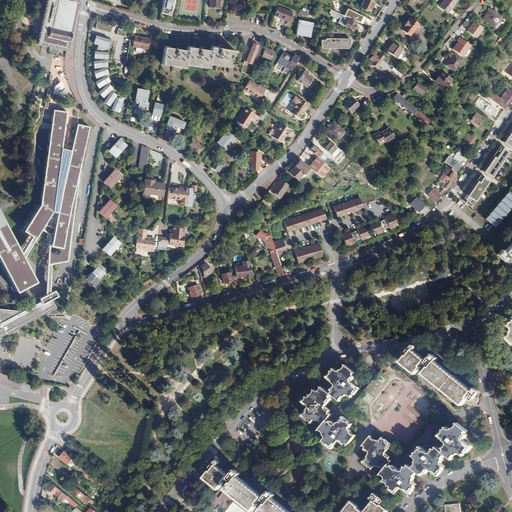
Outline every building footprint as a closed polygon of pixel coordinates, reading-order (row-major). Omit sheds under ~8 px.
[(47,0),(46,4),(44,13),(36,43),(66,51),(79,0),(47,0)] [(163,0),(161,12),(169,14),(172,0),(163,0)] [(209,0),(209,7),(219,8),(219,0),(209,0)] [(374,2),(370,0),(363,0),(360,7),(369,12),(374,2)] [(457,1),(455,0),(445,0),(440,7),(448,13),(457,1)] [(291,12),(276,7),(273,17),(288,22),(291,12)] [(362,23),(365,17),(346,8),(344,14),(347,16),(357,21),(362,23)] [(499,16),(489,9),(482,19),(493,26),(496,22),(495,22),(499,16)] [(337,22),(343,25),(347,16),(344,14),(341,14),(330,10),(329,13),(330,14),(330,15),(337,18),(338,17),(339,17),(337,22)] [(353,30),(357,21),(347,16),(343,25),(353,30)] [(418,24),(410,18),(401,29),(410,35),(418,24)] [(312,23),(298,20),(295,35),(309,37),(312,23)] [(480,29),(472,23),(467,30),(475,37),(480,29)] [(496,35),(491,32),(487,38),(492,41),(496,35)] [(109,39),(95,35),(92,42),(107,47),(109,39)] [(149,39),(134,36),(132,46),(146,49),(149,39)] [(462,56),(470,45),(459,37),(456,41),(457,42),(452,49),(462,56)] [(325,40),(320,39),(320,46),(321,46),(321,48),(348,49),(348,47),(349,47),(349,39),(325,38),(325,40)] [(403,49),(393,42),(387,49),(397,57),(403,49)] [(186,51),(165,47),(162,62),(184,66),(185,62),(208,66),(209,62),(228,65),(230,59),(230,60),(231,56),(233,57),(234,51),(211,47),(210,51),(187,47),(186,51)] [(257,51),(251,48),(245,64),(250,66),(257,51)] [(273,51),(264,48),(261,56),(270,59),(273,51)] [(387,49),(387,51),(396,58),(397,57),(387,49)] [(291,58),(283,53),(277,62),(274,67),(282,72),(283,70),(285,67),(286,65),(288,63),(288,62),(291,58)] [(291,58),(288,63),(286,65),(285,67),(283,70),(286,72),(288,68),(290,69),(298,58),(299,56),(294,53),(291,58)] [(378,56),(374,53),(366,61),(371,65),(372,63),(376,66),(382,59),(384,60),(387,56),(383,53),(382,55),(380,54),(378,56)] [(461,59),(453,54),(445,65),(453,71),(461,59)] [(105,59),(92,61),(93,68),(107,66),(105,59)] [(105,67),(92,71),(95,78),(108,73),(105,67)] [(308,72),(304,69),(296,80),(306,87),(312,77),(307,74),(308,72)] [(451,78),(441,71),(434,80),(444,88),(451,78)] [(105,75),(94,81),(98,88),(109,81),(105,75)] [(54,86),(52,93),(67,95),(64,88),(60,80),(54,86)] [(249,80),(244,89),(250,93),(251,92),(253,93),(252,94),(259,98),(265,89),(259,85),(258,86),(249,80)] [(424,87),(416,82),(412,88),(420,94),(424,87)] [(112,88),(107,83),(97,92),(102,97),(112,88)] [(490,86),(483,94),(495,103),(504,109),(505,107),(510,100),(511,96),(511,92),(507,89),(499,99),(490,91),(492,88),(490,86)] [(135,101),(136,101),(135,105),(138,106),(138,109),(146,110),(147,104),(145,103),(148,91),(137,89),(135,101)] [(110,91),(102,102),(108,106),(116,95),(110,91)] [(297,105),(301,100),(295,95),(291,100),(297,105)] [(398,104),(398,103),(403,107),(403,108),(405,110),(406,109),(409,112),(408,114),(409,115),(411,113),(414,109),(397,95),(396,97),(395,96),(392,99),(398,104)] [(478,96),(473,103),(490,116),(496,109),(478,96)] [(115,97),(110,109),(116,112),(121,99),(115,97)] [(360,104),(353,97),(345,105),(352,112),(360,104)] [(308,104),(301,100),(297,105),(292,113),(298,117),(302,113),(304,109),(305,109),(308,104)] [(162,103),(153,101),(150,115),(159,117),(162,103)] [(243,112),(241,115),(237,121),(246,127),(251,120),(249,119),(250,116),(252,118),(255,119),(257,115),(244,107),(242,111),(243,112)] [(46,222),(54,210),(58,213),(56,226),(52,247),(70,249),(71,250),(71,249),(72,239),(83,153),(89,126),(77,123),(71,150),(62,148),(67,111),(53,109),(41,204),(24,230),(33,235),(37,237),(43,228),(46,222)] [(414,109),(411,113),(417,118),(416,119),(419,122),(420,120),(424,124),(427,119),(414,109)] [(482,118),(474,111),(468,119),(477,125),(482,118)] [(170,115),(165,127),(175,131),(177,125),(182,128),(185,122),(179,119),(170,115)] [(201,121),(195,118),(192,124),(198,127),(201,121)] [(333,122),(326,130),(336,139),(343,131),(333,122)] [(289,128),(284,125),(275,138),(280,141),(285,134),(289,136),(292,131),(288,128),(289,128)] [(511,147),(511,127),(503,142),(511,148),(511,147)] [(381,134),(375,138),(381,147),(387,144),(388,145),(397,140),(391,130),(382,135),(381,134)] [(218,136),(220,138),(218,140),(215,142),(224,149),(234,138),(226,131),(222,136),(220,134),(218,136)] [(475,137),(472,134),(465,144),(469,146),(475,137)] [(191,138),(185,144),(197,154),(203,147),(191,138)] [(126,145),(119,139),(114,145),(120,151),(126,145)] [(337,149),(329,142),(323,149),(330,156),(337,149)] [(120,151),(114,145),(108,151),(115,157),(120,151)] [(314,145),(310,149),(314,153),(313,153),(317,157),(320,154),(321,155),(322,153),(314,145)] [(150,148),(142,146),(139,167),(147,168),(150,148)] [(509,152),(500,146),(483,171),(492,177),(509,152)] [(450,151),(447,155),(452,158),(459,163),(465,167),(466,165),(467,164),(461,160),(465,154),(459,149),(455,154),(450,151)] [(247,155),(245,157),(248,161),(247,162),(247,163),(253,170),(255,168),(261,162),(260,161),(259,159),(260,158),(254,151),(247,151),(247,155)] [(327,166),(315,157),(307,167),(319,177),(327,166)] [(216,160),(214,158),(209,163),(212,166),(211,166),(216,170),(220,165),(215,161),(216,160)] [(307,166),(298,158),(292,165),(294,166),(301,172),(307,166)] [(459,163),(452,158),(448,164),(455,170),(459,163)] [(294,166),(288,173),(299,182),(305,176),(301,172),(294,166)] [(121,176),(114,170),(108,176),(115,182),(121,176)] [(452,173),(449,178),(453,181),(454,182),(455,180),(457,178),(458,177),(452,173)] [(443,174),(439,179),(444,184),(438,190),(436,187),(434,189),(441,195),(445,190),(446,190),(453,181),(449,178),(448,177),(443,174)] [(489,181),(480,175),(466,195),(469,198),(467,200),(465,198),(463,201),(472,208),(489,181)] [(115,182),(108,176),(103,182),(110,188),(115,182)] [(162,197),(164,184),(154,183),(154,181),(144,179),(142,194),(162,197)] [(287,185),(279,179),(271,192),(279,197),(287,185)] [(191,190),(189,189),(186,207),(190,208),(193,192),(195,192),(196,187),(191,186),(191,190)] [(173,187),(172,188),(171,198),(175,199),(175,204),(186,206),(189,189),(189,188),(184,187),(184,189),(180,188),(173,187)] [(434,190),(432,188),(427,194),(435,202),(440,196),(440,195),(441,195),(434,189),(434,190)] [(511,206),(511,193),(509,191),(486,219),(495,227),(511,206)] [(333,206),(337,217),(341,216),(341,215),(346,213),(346,214),(354,212),(354,211),(359,209),(359,210),(363,209),(362,204),(374,200),(372,193),(359,197),(333,206)] [(417,199),(411,205),(418,212),(419,210),(424,215),(430,209),(425,204),(424,205),(417,199)] [(116,206),(109,200),(103,206),(110,212),(116,206)] [(110,212),(103,206),(98,212),(105,218),(110,212)] [(322,220),(326,219),(322,208),(283,220),(287,232),(291,230),(291,229),(296,228),(296,229),(304,226),(304,225),(309,223),(309,224),(317,222),(317,221),(322,219),(322,220)] [(0,261),(2,266),(14,289),(15,291),(26,285),(27,287),(30,285),(30,284),(35,281),(23,259),(21,254),(20,252),(18,249),(16,245),(0,213),(0,261)] [(393,226),(397,224),(392,214),(389,215),(390,217),(389,218),(388,216),(384,217),(385,220),(378,223),(377,220),(373,222),(374,225),(372,225),(371,223),(368,224),(373,235),(376,233),(377,235),(382,233),(381,230),(388,227),(389,230),(394,228),(393,226)] [(46,222),(43,228),(51,233),(49,263),(50,263),(54,262),(70,259),(70,249),(52,247),(56,226),(46,222)] [(168,234),(168,238),(167,240),(167,243),(180,245),(181,235),(182,232),(183,227),(172,225),(171,230),(171,234),(168,234)] [(365,238),(368,236),(364,226),(361,227),(362,229),(361,230),(360,228),(356,229),(357,232),(350,235),(349,232),(344,234),(345,236),(344,237),(343,235),(340,236),(345,246),(348,245),(349,247),(354,245),(353,242),(360,239),(361,242),(366,240),(365,238)] [(136,235),(136,237),(135,246),(139,246),(139,249),(151,250),(153,240),(149,239),(148,236),(145,236),(146,229),(137,228),(136,235)] [(270,254),(275,252),(273,245),(272,242),(269,233),(266,235),(265,234),(259,230),(256,236),(264,241),(266,248),(264,249),(265,255),(270,254)] [(119,243),(112,237),(107,243),(114,249),(119,243)] [(275,252),(276,255),(286,252),(285,248),(284,248),(282,243),(283,243),(282,239),(272,242),(273,245),(275,252)] [(114,249),(107,243),(102,249),(108,255),(114,249)] [(297,250),(293,251),(297,264),(306,261),(305,258),(312,256),(313,259),(322,257),(318,244),(315,244),(316,247),(314,247),(314,245),(298,249),(299,252),(297,252),(297,250)] [(275,252),(270,254),(275,270),(281,268),(276,255),(275,252)] [(251,278),(249,261),(241,262),(242,266),(234,267),(236,278),(241,277),(240,276),(243,275),(243,277),(244,279),(251,278)] [(205,263),(197,268),(201,283),(206,282),(206,278),(210,272),(205,263)] [(104,273),(96,266),(90,273),(98,279),(104,273)] [(229,272),(220,275),(222,285),(232,282),(229,272)] [(98,279),(90,273),(85,278),(92,285),(98,279)] [(198,285),(187,288),(190,297),(201,294),(198,285)] [(41,297),(42,299),(44,299),(45,300),(50,298),(55,307),(58,305),(54,298),(60,294),(57,288),(52,291),(50,292),(47,294),(46,294),(41,297)] [(0,335),(14,328),(17,327),(55,307),(50,298),(45,300),(44,299),(42,299),(21,310),(0,308),(0,335)] [(511,317),(510,316),(509,315),(504,321),(504,324),(502,324),(505,327),(506,329),(504,331),(504,333),(502,336),(500,336),(510,344),(510,342),(511,341),(511,317)] [(407,356),(406,355),(401,362),(415,373),(420,366),(419,365),(425,358),(413,349),(407,356)] [(373,379),(364,390),(350,407),(367,421),(374,427),(375,428),(403,450),(441,403),(388,360),(384,365),(380,371),(373,379)] [(429,366),(423,373),(462,404),(468,397),(466,396),(472,389),(436,360),(430,367),(429,366)] [(309,406),(305,410),(302,414),(308,419),(310,420),(311,422),(314,418),(316,418),(317,419),(320,419),(322,421),(322,422),(322,424),(318,429),(320,429),(321,429),(323,431),(323,433),(325,435),(325,437),(322,440),(325,440),(325,442),(331,447),(332,446),(335,442),(338,439),(343,443),(344,442),(347,442),(347,444),(355,434),(353,434),(350,432),(350,429),(349,429),(349,426),(351,423),(349,423),(349,420),(343,415),(335,424),(335,423),(330,419),(329,421),(327,421),(326,419),(331,413),(329,413),(328,411),(329,410),(325,405),(331,398),(330,397),(329,395),(332,395),(340,401),(340,398),(342,396),(344,395),(345,394),(348,394),(351,396),(351,394),(353,394),(359,387),(350,380),(354,375),(353,374),(353,372),(355,371),(345,363),(345,366),(343,368),(341,368),(340,370),(337,370),(333,367),(326,376),(332,381),(334,383),(330,388),(331,389),(332,392),(329,392),(321,386),(321,388),(319,391),(317,391),(314,388),(314,391),(312,393),(310,394),(310,396),(307,396),(306,395),(302,400),(309,406)] [(438,476),(444,470),(444,467),(446,467),(442,464),(442,461),(443,460),(443,458),(445,455),(447,455),(453,460),(453,457),(455,455),(457,455),(458,453),(461,453),(464,455),(464,453),(467,453),(472,447),(463,440),(468,434),(466,433),(466,431),(469,431),(459,422),(459,425),(457,427),(454,427),(453,429),(450,429),(447,426),(447,429),(445,429),(440,436),(448,443),(443,448),(445,449),(445,451),(443,451),(437,447),(437,449),(434,449),(434,448),(429,454),(421,447),(415,453),(416,455),(413,456),(416,458),(417,461),(415,462),(416,464),(414,467),(411,467),(408,464),(408,467),(406,467),(405,466),(400,471),(394,465),(389,466),(389,464),(391,461),(389,461),(389,459),(390,457),(385,453),(392,444),(385,439),(383,439),(383,437),(380,440),(378,441),(376,439),(374,440),(371,438),(371,435),(363,445),(365,445),(365,447),(364,449),(369,453),(362,461),(369,467),(371,466),(371,469),(374,465),(377,465),(378,466),(380,466),(383,468),(383,471),(380,474),(383,474),(385,476),(385,478),(383,481),(386,481),(389,483),(389,485),(391,485),(391,487),(390,489),(395,493),(401,487),(410,493),(415,487),(415,485),(417,484),(413,481),(413,479),(414,478),(414,476),(416,473),(418,473),(422,476),(422,473),(425,473),(426,474),(430,469),(438,476)] [(66,451),(60,458),(69,465),(70,464),(71,465),(73,463),(75,459),(66,451)] [(75,459),(73,463),(79,467),(81,464),(75,459)] [(210,471),(208,470),(203,477),(217,489),(223,482),(222,481),(227,474),(215,464),(210,471)] [(231,482),(225,489),(252,510),(258,503),(257,502),(262,495),(238,475),(232,482),(231,482)] [(68,496),(53,484),(49,489),(56,494),(64,501),(65,500),(68,496)] [(78,489),(74,493),(83,500),(83,499),(86,496),(78,489)] [(65,500),(68,503),(67,504),(72,509),(74,506),(76,507),(78,504),(68,496),(65,500)] [(266,503),(260,510),(262,511),(290,511),(272,497),(267,504),(266,503)] [(358,507),(351,501),(341,511),(386,511),(387,511),(388,511),(381,505),(380,506),(373,500),(367,507),(363,511),(362,511),(358,508),(357,508),(358,507)] [(450,503),(445,504),(445,511),(458,511),(461,511),(461,502),(452,503),(452,505),(450,505),(450,503)]
